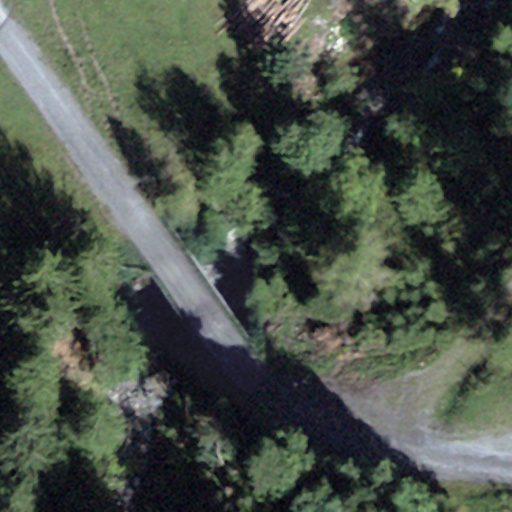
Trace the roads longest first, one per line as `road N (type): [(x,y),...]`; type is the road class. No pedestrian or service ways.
road 1 (track): [(0,42),(221,354),(269,401),(361,445),(511,470)]
road 2 (track): [(361,445),(474,350),(511,297)]
